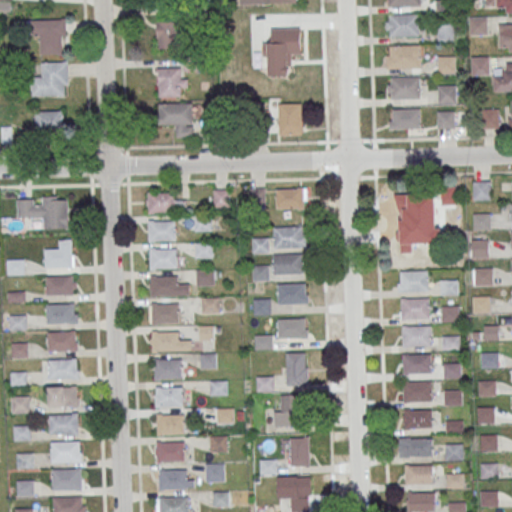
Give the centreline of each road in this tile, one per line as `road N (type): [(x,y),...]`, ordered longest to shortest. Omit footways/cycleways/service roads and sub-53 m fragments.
road 1 (residential): [(120,511),(99,0)]
road 2 (residential): [(511,154),(0,169)]
road 3 (residential): [(360,511),(346,0)]
